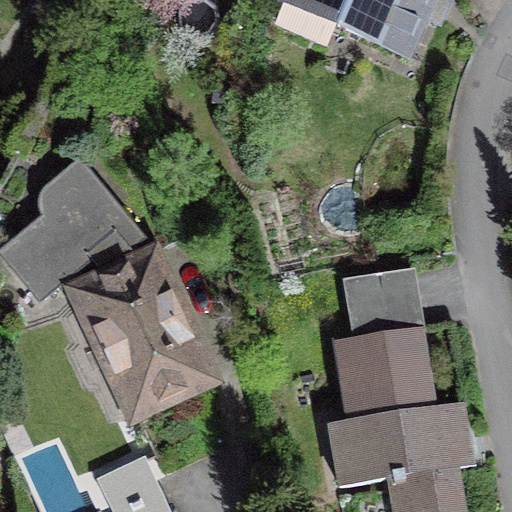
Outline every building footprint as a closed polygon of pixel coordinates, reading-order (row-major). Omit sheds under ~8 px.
[(279,0),(280,0),(403,54),(426,0),(279,0)] [(77,294),(135,417),(210,381),(153,259),(138,266),(127,253),(142,240),(131,227),(96,186),(79,166),(45,195),(43,197),(42,200),(41,203),(41,206),(41,210),(43,213),(44,216),(46,219),(20,241),(25,246),(12,256),(46,297),(89,262),(90,261),(92,261),(94,262),(96,263),(110,279),(77,294)] [(405,274),(345,284),(355,345),(415,335),(415,332),(405,274)] [(352,426),(330,430),(340,489),(393,480),(395,491),(403,490),(407,511),(465,511),(448,410),(465,407),(452,326),(415,332),(415,335),(355,345),(339,348),(352,426)] [(169,511),(160,493),(119,511),(169,511)]
